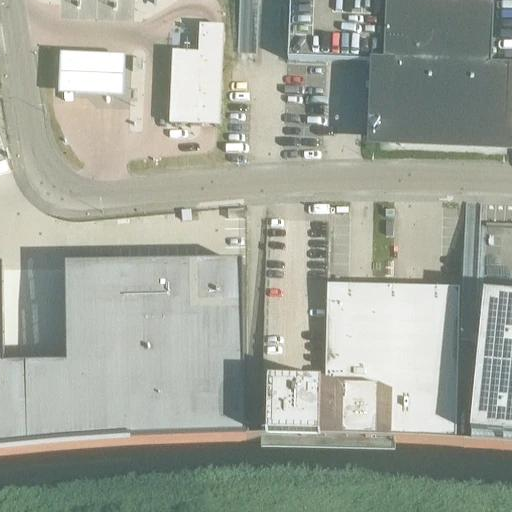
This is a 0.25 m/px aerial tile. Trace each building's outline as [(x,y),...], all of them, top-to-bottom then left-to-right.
[(511,0),(291,0),(289,62),(372,66),(371,68),(393,68),(390,144),(509,149),(511,73),(511,0)] [(172,99),(171,126),(200,127),(217,128),(220,128),(224,29),(220,29),(204,29),(201,28),(201,31),(200,56),(198,100),(172,99)] [(124,100),(127,59),(61,56),(59,97),(124,100)] [(133,61),(133,73),(143,73),(143,61),(133,61)] [(68,370),(37,371),(38,451),(131,445),(224,442),(247,442),(247,440),(244,267),(66,270),(68,370)] [(4,271),(0,271),(0,455),(13,454),(38,451),(37,371),(5,371),(4,271)] [(328,290),(325,396),(281,395),(280,437),(303,437),(302,441),(247,440),(247,441),(465,447),(465,445),(457,445),(460,293),(328,290)] [(511,302),(485,300),(471,438),(511,442),(511,302)]
